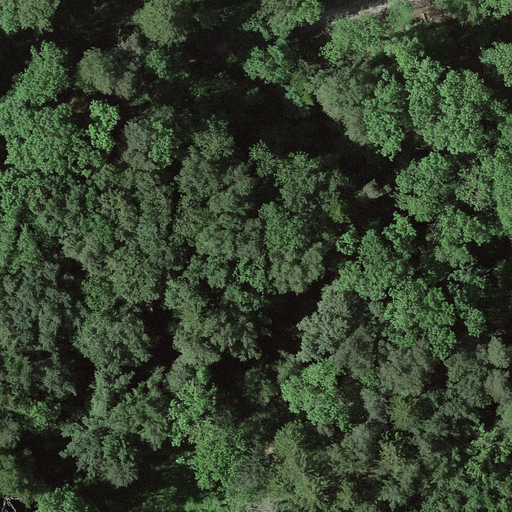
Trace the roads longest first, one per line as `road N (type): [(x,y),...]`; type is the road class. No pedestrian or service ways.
road 1 (track): [(147,73),(378,0)]
road 2 (tertiary): [(511,429),(364,511)]
